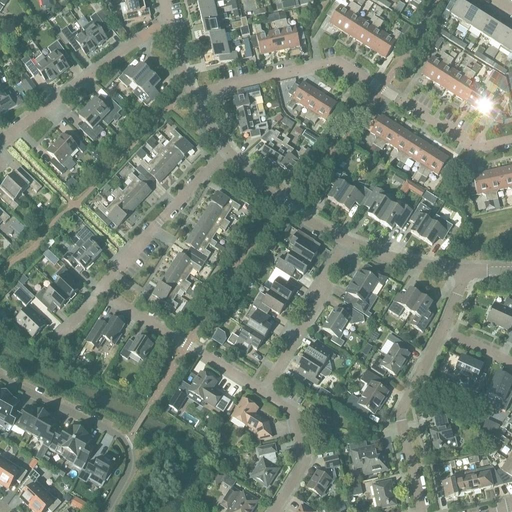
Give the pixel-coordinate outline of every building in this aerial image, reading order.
[(55,9),(52,0),(43,0),(45,7),(47,7),(48,11),(55,9)] [(199,14),(215,11),(212,0),(207,0),(197,2),(199,14)] [(351,38),(362,21),(358,18),(357,14),(365,2),(361,0),(359,0),(356,7),(340,31),(351,38)] [(412,0),(409,5),(417,10),(423,0),(412,0)] [(143,1),(125,5),(128,15),(122,16),(124,23),(150,17),(149,10),(145,11),(143,1)] [(459,23),(469,9),(458,2),(449,17),(459,23)] [(340,31),(356,7),(351,4),(348,8),(344,9),(334,3),(326,16),(332,19),(329,24),(340,31)] [(471,28),(479,15),(469,9),(459,23),(460,23),(460,22),(471,28)] [(202,26),(217,22),(215,11),(199,14),(202,26)] [(378,20),(380,18),(382,15),(378,12),(374,18),(373,17),(370,22),(366,23),(362,21),(351,38),(362,45),(378,20)] [(48,23),(53,19),(49,13),(44,17),(48,23)] [(286,50),(280,22),(280,20),(278,14),(274,15),(275,23),(276,29),(274,32),(269,33),(274,53),(286,50)] [(82,29),(85,33),(96,49),(98,48),(99,48),(102,46),(102,45),(107,41),(98,30),(104,26),(96,15),(90,19),(92,22),(82,29)] [(481,35),(489,21),(479,15),(471,28),(481,35)] [(382,23),(378,20),(362,45),(373,52),(384,35),(380,32),(380,28),(382,23)] [(205,37),(224,33),(221,21),(217,22),(202,26),(205,37)] [(280,22),(286,50),(299,48),(295,27),(290,28),(286,26),(285,21),(280,22)] [(491,41),(499,28),(489,21),(481,35),(491,41)] [(274,53),(269,33),(264,34),(260,32),(259,27),(254,28),(260,56),(274,53)] [(242,36),(249,35),(248,28),(243,29),(240,29),(242,36)] [(500,49),(509,34),(499,28),(491,41),(501,47),(500,49)] [(96,49),(85,33),(78,38),(75,33),(71,36),(66,29),(60,33),(75,53),(81,49),(86,56),(91,53),(92,53),(95,51),(95,50),(96,49)] [(117,33),(122,38),(126,33),(120,29),(117,33)] [(384,35),(373,52),(385,60),(401,35),(396,32),(393,37),(389,37),(384,35)] [(211,48),(228,44),(226,44),(224,33),(205,37),(205,38),(209,37),(211,48)] [(511,35),(509,34),(500,49),(510,55),(507,60),(510,62),(511,61),(511,35)] [(436,51),(443,41),(438,38),(431,47),(436,51)] [(466,47),(464,45),(467,40),(464,38),(461,43),(459,47),(464,50),(466,47)] [(46,61),(58,77),(68,69),(63,62),(68,58),(66,54),(57,42),(47,50),(52,56),(46,61)] [(440,48),(449,51),(451,45),(443,42),(440,48)] [(228,44),(211,48),(214,60),(224,58),(225,64),(238,61),(236,53),(231,54),(228,44)] [(433,83),(448,58),(444,55),(441,59),(437,60),(432,57),(421,75),(433,83)] [(485,64),(488,60),(481,56),(479,60),(485,64)] [(269,57),(262,61),(266,68),(273,64),(269,57)] [(444,90),(455,72),(450,69),(450,65),(453,61),(448,58),(433,83),(444,90)] [(47,85),(58,77),(46,61),(35,68),(30,62),(25,66),(34,78),(39,74),(47,85)] [(499,73),(501,69),(492,63),(489,67),(499,73)] [(137,89),(150,75),(141,66),(132,75),(127,70),(118,80),(127,89),(132,83),(137,89)] [(466,79),(471,72),(469,71),(466,69),(463,74),(459,75),(455,72),(444,90),(455,97),(466,79)] [(466,104),(477,86),(473,83),(472,80),(475,75),(471,72),(466,79),(455,97),(466,104)] [(150,75),(137,89),(132,94),(146,107),(156,98),(151,93),(160,84),(150,75)] [(27,90),(34,87),(30,80),(24,82),(27,90)] [(477,111),(493,86),(495,83),(490,80),(485,87),(481,88),(477,86),(466,104),(477,111)] [(291,100),(287,108),(292,110),(295,106),(299,105),(303,108),(314,90),(302,83),(299,88),(294,85),(287,95),(292,99),(291,100)] [(493,86),(477,111),(488,118),(500,100),(495,97),(494,93),(497,89),(493,86)] [(236,111),(256,107),(254,99),(260,97),(258,87),(237,92),(238,98),(233,99),(236,111)] [(0,89),(0,116),(23,103),(19,97),(13,100),(9,93),(4,96),(0,89)] [(314,90),(303,108),(307,111),(308,114),(305,119),(306,119),(309,121),(314,115),(325,97),(314,90)] [(314,115),(309,121),(314,124),(317,119),(321,119),(325,122),(327,120),(332,123),(339,111),(334,108),(336,104),(325,97),(314,115)] [(88,109),(102,122),(107,116),(109,118),(114,112),(117,115),(122,111),(113,102),(106,110),(95,100),(88,109)] [(239,123),(259,118),(259,119),(264,117),(263,112),(258,114),(256,107),(236,111),(239,123)] [(98,126),(102,122),(88,109),(79,118),(88,127),(83,133),(93,143),(97,138),(94,135),(100,128),(98,126)] [(494,120),(493,121),(495,123),(502,122),(501,116),(498,114),(494,120)] [(381,116),(370,134),(375,137),(375,141),(372,145),(373,146),(377,148),(381,141),(392,123),(381,116)] [(260,137),(259,131),(267,129),(266,124),(260,125),(259,118),(239,123),(241,135),(249,133),(251,139),(260,137)] [(381,141),(377,148),(380,150),(382,151),(384,146),(388,146),(392,148),(404,130),(392,123),(381,141)] [(302,137),(305,132),(298,127),(295,132),(302,137)] [(404,130),(392,148),(397,152),(398,154),(395,159),(400,162),(403,156),(415,138),(404,130)] [(169,144),(184,158),(192,149),(173,131),(170,134),(174,138),(169,144)] [(283,144),(282,144),(276,140),(279,135),(275,132),(274,135),(269,132),(260,141),(267,145),(261,155),(272,161),(283,144)] [(56,145),(69,157),(77,149),(82,154),(86,149),(77,140),(73,145),(63,135),(58,140),(59,142),(56,145)] [(316,147),(320,141),(315,138),(311,143),(316,147)] [(403,156),(400,162),(403,164),(404,165),(407,160),(410,160),(414,162),(425,144),(415,138),(403,156)] [(282,168),(293,150),(286,146),(289,141),(286,139),(282,144),(283,144),(272,161),(282,168)] [(176,166),(184,158),(169,144),(164,149),(160,145),(157,148),(176,166)] [(425,144),(414,162),(420,166),(420,168),(417,174),(421,176),(426,170),(437,152),(425,144)] [(61,166),(69,157),(56,145),(53,148),(51,147),(46,152),(56,162),(52,166),(62,175),(66,171),(61,166)] [(167,175),(176,166),(157,148),(153,151),(158,155),(152,161),(167,175)] [(293,150),(282,168),(292,174),(301,160),(306,163),(311,155),(313,153),(308,149),(306,152),(302,149),(299,154),(293,150)] [(426,170),(421,176),(426,179),(429,174),(432,174),(437,177),(449,159),(437,152),(426,170)] [(159,184),(167,175),(152,161),(147,167),(143,162),(139,166),(144,170),(140,174),(140,175),(151,185),(155,181),(159,184)] [(68,174),(75,170),(72,165),(65,169),(68,174)] [(511,194),(511,168),(511,167),(499,170),(503,191),(509,190),(511,191),(511,194)] [(8,182),(22,195),(25,198),(33,190),(37,194),(41,189),(42,189),(20,168),(8,182)] [(338,207),(349,189),(354,182),(343,175),(335,170),(327,182),(335,187),(327,200),(338,207)] [(498,192),(503,191),(499,170),(486,173),(490,194),(492,201),(497,200),(496,194),(498,192)] [(487,203),(492,201),(490,194),(486,173),(472,176),(473,181),(468,182),(471,197),(477,196),(477,197),(483,195),(485,197),(487,203)] [(151,185),(140,175),(136,179),(131,175),(128,178),(132,182),(127,187),(142,202),(151,193),(147,189),(151,185)] [(14,203),(22,195),(8,182),(0,189),(0,199),(14,213),(14,212),(18,208),(14,203)] [(349,189),(338,207),(349,213),(354,204),(356,201),(364,206),(372,194),(368,191),(364,189),(362,192),(357,189),(351,186),(349,189)] [(134,210),(142,202),(127,187),(122,193),(118,189),(115,192),(134,210)] [(380,223),(391,206),(383,201),(386,196),(375,189),(372,194),(364,206),(364,207),(370,211),(368,216),(380,223)] [(420,189),(416,195),(421,198),(424,192),(420,189)] [(125,219),(134,210),(115,192),(111,195),(116,200),(111,205),(125,219)] [(211,204),(228,215),(232,208),(237,211),(240,207),(217,193),(211,204)] [(224,221),(228,215),(211,204),(204,214),(227,228),(229,225),(224,221)] [(117,228),(125,219),(111,205),(105,210),(101,207),(94,215),(107,227),(111,223),(117,228)] [(421,240),(431,224),(425,220),(430,213),(425,210),(426,208),(420,205),(412,218),(418,222),(410,233),(421,240)] [(391,206),(380,223),(391,231),(394,226),(401,230),(412,213),(401,206),(398,211),(391,206)] [(0,224),(3,222),(5,224),(9,220),(10,219),(0,209),(0,224)] [(224,232),(227,228),(204,214),(198,224),(215,235),(219,229),(224,232)] [(75,216),(67,223),(69,226),(79,226),(82,223),(75,216)] [(431,224),(421,240),(431,247),(439,235),(445,239),(452,227),(441,220),(437,227),(431,224)] [(17,222),(11,228),(14,231),(19,224),(17,222)] [(211,241),(215,235),(198,224),(192,234),(209,245),(214,248),(216,245),(211,241)] [(81,251),(93,263),(101,254),(100,253),(106,247),(98,240),(97,241),(84,229),(75,237),(85,247),(81,251)] [(291,254),(310,266),(314,259),(317,254),(309,249),(307,252),(304,250),(311,240),(298,232),(291,243),(291,246),(295,248),(291,254)] [(205,251),(209,245),(192,234),(185,245),(190,248),(187,253),(204,264),(210,255),(205,251)] [(47,250),(52,246),(48,242),(44,247),(47,250)] [(93,263),(81,251),(76,247),(68,255),(67,255),(63,259),(72,267),(76,263),(85,272),(93,263)] [(48,252),(44,256),(51,262),(54,260),(58,263),(59,262),(48,252)] [(199,273),(204,264),(187,253),(184,258),(178,255),(172,265),(189,276),(193,270),(199,273)] [(306,272),(310,266),(291,254),(287,260),(282,257),(274,269),(276,270),(290,279),(297,283),(300,278),(297,276),(297,272),(303,276),(306,272)] [(186,282),(189,276),(172,265),(166,275),(183,286),(188,289),(191,285),(186,282)] [(353,283),(370,294),(372,290),(374,290),(378,284),(382,286),(387,278),(373,270),(367,266),(364,267),(360,272),(359,271),(355,277),(356,278),(353,283)] [(54,287),(69,301),(78,291),(75,288),(80,284),(64,268),(54,278),(59,282),(54,287)] [(286,285),(290,279),(276,270),(267,282),(274,286),(270,292),(287,303),(295,290),(286,285)] [(186,293),(188,289),(183,286),(166,275),(159,285),(176,296),(181,290),(186,293)] [(364,304),(370,294),(353,283),(350,288),(349,288),(345,293),(347,294),(343,300),(344,303),(363,315),(365,312),(368,307),(364,304)] [(172,303),(176,296),(159,285),(152,296),(158,299),(155,304),(172,315),(178,306),(172,303)] [(60,311),(69,301),(54,287),(48,293),(44,289),(35,298),(46,309),(51,303),(60,311)] [(25,307),(31,301),(19,290),(13,296),(25,307)] [(410,314),(421,297),(419,296),(417,295),(416,294),(414,293),(409,290),(404,299),(398,296),(388,312),(398,318),(404,309),(410,314)] [(279,316),(287,303),(270,292),(266,299),(260,295),(252,307),(266,316),(270,310),(279,316)] [(421,297),(410,314),(415,317),(410,325),(422,333),(430,320),(432,316),(426,312),(431,304),(426,301),(425,300),(424,299),(422,298),(421,297)] [(511,302),(507,301),(503,309),(494,304),(487,322),(509,332),(511,324),(511,302)] [(329,320),(344,329),(347,324),(349,325),(350,326),(363,323),(363,318),(343,306),(339,312),(335,310),(329,320)] [(246,329),(263,340),(271,329),(261,323),(266,316),(252,307),(244,319),(250,322),(246,329)] [(36,338),(39,335),(38,333),(45,326),(34,316),(35,315),(28,308),(15,322),(33,338),(34,337),(36,338)] [(117,323),(111,319),(107,325),(105,324),(104,326),(98,323),(86,342),(94,347),(101,337),(114,346),(120,336),(118,335),(123,327),(122,326),(122,325),(119,323),(117,323)] [(341,335),(344,329),(329,320),(322,330),(333,337),(331,342),(340,348),(343,343),(340,341),(343,336),(341,335)] [(256,351),(263,340),(246,329),(239,340),(232,335),(227,343),(244,354),(248,346),(256,351)] [(217,330),(211,340),(221,346),(224,341),(222,333),(217,330)] [(374,342),(378,336),(372,333),(369,338),(374,342)] [(387,357),(403,367),(406,362),(405,361),(409,355),(400,350),(403,345),(390,336),(387,341),(394,346),(387,357)] [(152,346),(138,338),(134,344),(129,341),(119,356),(127,361),(131,354),(142,361),(152,346)] [(305,357),(322,368),(329,358),(333,360),(336,355),(317,342),(313,347),(312,346),(308,352),(309,353),(306,357),(305,356),(305,357)] [(108,356),(105,360),(110,364),(113,359),(108,356)] [(331,373),(322,368),(305,357),(306,358),(303,362),(302,362),(298,367),(300,368),(299,370),(319,383),(320,380),(322,377),(325,378),(328,378),(331,373)] [(400,372),(403,367),(387,357),(383,363),(377,360),(371,370),(383,377),(387,372),(395,377),(399,371),(400,372)] [(456,369),(455,373),(461,376),(460,378),(459,379),(459,380),(459,381),(460,382),(460,383),(461,383),(461,384),(462,384),(463,385),(464,385),(465,385),(466,384),(467,384),(468,383),(469,382),(469,380),(475,382),(471,392),(478,395),(486,376),(479,373),(481,368),(461,359),(459,363),(458,362),(455,369),(456,369)] [(364,394),(382,405),(385,401),(384,398),(388,394),(383,391),(386,385),(366,372),(361,381),(368,385),(366,387),(368,388),(364,394)] [(223,413),(230,402),(212,390),(216,383),(201,374),(189,392),(214,408),(215,408),(223,413)] [(501,377),(497,375),(488,395),(502,402),(499,410),(505,413),(511,398),(511,388),(509,387),(511,381),(508,380),(508,378),(502,375),(501,377)] [(379,410),(382,405),(364,394),(360,401),(358,400),(357,401),(351,397),(345,405),(365,418),(368,412),(374,416),(377,411),(379,410)] [(7,395),(0,406),(0,419),(13,428),(18,418),(14,415),(19,405),(12,401),(13,398),(7,395)] [(271,439),(268,424),(254,415),(257,410),(243,401),(232,419),(246,428),(247,426),(256,432),(258,441),(271,439)] [(43,417),(32,411),(28,418),(23,415),(16,428),(23,432),(25,427),(34,432),(43,417)] [(448,427),(446,417),(444,416),(433,418),(436,430),(429,431),(434,451),(447,448),(447,450),(456,448),(454,439),(452,440),(449,427),(448,427)] [(53,422),(43,417),(34,432),(43,437),(40,441),(47,445),(54,433),(49,430),(53,422)] [(493,424),(489,432),(495,435),(499,427),(493,424)] [(72,428),(71,429),(68,428),(65,433),(60,430),(48,449),(55,453),(66,459),(69,453),(81,433),(72,428)] [(502,443),(505,439),(502,437),(506,432),(501,429),(494,439),(502,443)] [(89,438),(81,433),(69,453),(77,458),(72,466),(81,471),(91,454),(85,451),(91,441),(88,440),(89,438)] [(367,449),(365,443),(348,445),(350,453),(351,453),(354,464),(361,463),(364,477),(373,475),(373,476),(380,474),(380,473),(387,471),(384,457),(376,458),(374,448),(367,449)] [(276,462),(275,456),(274,454),(276,453),(274,446),(258,450),(259,457),(262,457),(262,460),(251,478),(266,488),(271,481),(272,481),(279,470),(274,466),(276,462)] [(44,457),(41,462),(46,466),(49,460),(44,457)] [(104,461),(100,459),(97,465),(91,462),(85,473),(90,476),(88,480),(101,488),(105,481),(107,482),(110,476),(109,475),(115,464),(105,458),(104,461)] [(335,480),(333,470),(339,468),(336,458),(323,461),(325,471),(327,471),(327,474),(325,478),(317,473),(307,489),(320,498),(328,486),(332,485),(335,480)] [(501,472),(496,475),(503,485),(503,486),(511,484),(511,464),(508,462),(501,472)] [(18,474),(8,468),(0,480),(0,485),(8,491),(15,481),(20,485),(27,473),(21,469),(18,474)] [(493,468),(476,472),(477,476),(480,491),(492,488),(503,485),(496,475),(493,468)] [(476,472),(464,475),(465,479),(469,493),(480,491),(477,476),(476,472)] [(222,477),(217,474),(211,483),(216,487),(220,481),(222,477)] [(464,475),(453,477),(454,482),(457,496),(469,493),(465,479),(464,475)] [(33,477),(23,487),(28,492),(20,500),(30,509),(46,492),(45,491),(42,495),(34,487),(38,482),(33,477)] [(441,481),(435,483),(438,493),(443,492),(445,500),(457,498),(457,496),(454,482),(441,484),(441,481)] [(378,510),(395,506),(390,483),(373,487),(378,510)] [(346,499),(362,495),(360,487),(344,491),(346,499)] [(242,495),(232,489),(221,506),(227,510),(225,511),(252,511),(258,502),(243,493),(242,495)] [(55,500),(46,492),(30,509),(32,511),(44,511),(47,510),(49,511),(53,511),(61,504),(56,499),(55,500)] [(67,494),(63,499),(67,503),(72,499),(67,494)] [(75,498),(71,506),(79,511),(84,503),(75,498)]
